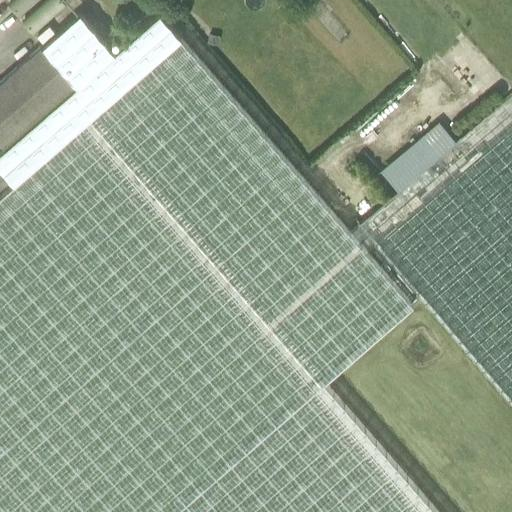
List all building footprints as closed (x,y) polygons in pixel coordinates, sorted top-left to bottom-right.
[(33,32),(66,2),(63,0),(11,0),(7,4),(33,32)] [(174,511),(366,345),(413,303),(160,13),(114,52),(80,12),(0,82),(0,143),(4,148),(0,151),(0,167),(13,183),(0,194),(0,511),(174,511)] [(218,45),(220,36),(210,33),(207,42),(218,45)] [(511,94),(358,224),(476,361),(511,403),(511,94)] [(0,192),(10,183),(1,173),(0,174),(0,192)]
